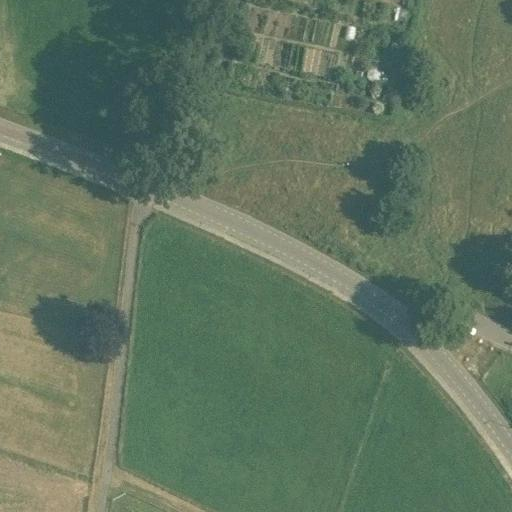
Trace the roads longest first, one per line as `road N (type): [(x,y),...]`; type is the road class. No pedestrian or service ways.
road 1 (residential): [(408,327),(327,270),(258,235),(0,131)]
road 2 (track): [(98,511),(141,184)]
road 3 (track): [(236,0),(181,201)]
road 4 (residential): [(511,451),(408,327)]
